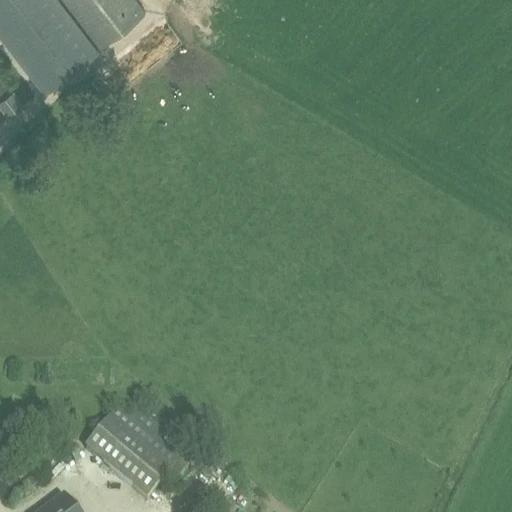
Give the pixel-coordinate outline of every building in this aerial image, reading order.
[(55,0),(0,0),(0,38),(40,92),(94,50),(55,0)] [(145,12),(136,0),(61,0),(98,48),(145,12)] [(133,64),(167,43),(160,32),(126,53),(133,64)] [(13,93),(0,102),(0,109),(6,119),(23,107),(13,93)] [(119,408),(85,450),(149,502),(183,461),(119,408)] [(44,511),(74,511),(63,498),(44,511)]
